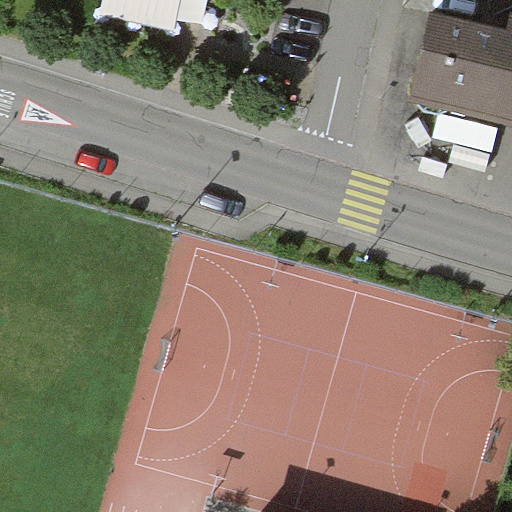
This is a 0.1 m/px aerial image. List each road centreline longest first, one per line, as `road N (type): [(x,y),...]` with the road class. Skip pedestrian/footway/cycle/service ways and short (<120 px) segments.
road 1 (tertiary): [(0,87),(309,187)]
road 2 (tertiary): [(309,187),(511,245)]
road 3 (residential): [(354,0),(309,187)]
